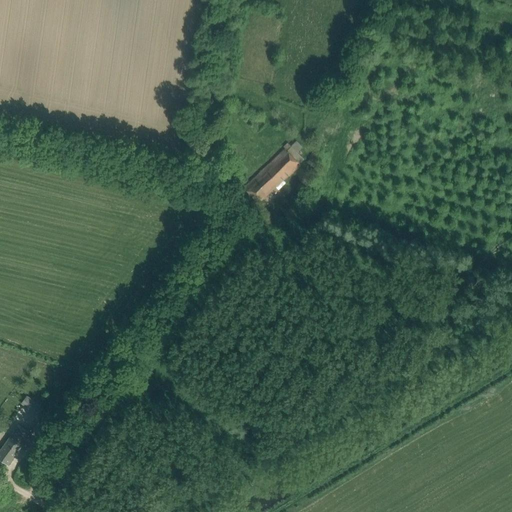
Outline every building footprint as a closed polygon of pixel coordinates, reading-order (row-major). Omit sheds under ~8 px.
[(304,86),(304,84),(304,82),(304,81),(303,79),(303,77),(302,76),(301,74),(299,73),(298,72),(296,71),(294,70),(293,70),(291,69),(289,69),(287,69),(285,70),(284,71),(282,72),(280,73),(279,74),(278,75),(277,77),(276,79),(276,80),(275,82),(275,84),(275,86),(276,88),(276,89),(277,91),(278,93),(280,94),(281,95),(283,96),(284,97),(286,98),(288,98),(290,98),(291,98),(293,98),(295,97),(297,96),(298,95),(300,94),(301,93),(302,91),(303,90),(304,88),(304,86)] [(246,179),(241,183),(259,202),(266,195),(300,163),(285,147),(249,182),(246,179)] [(314,151),(308,163),(318,167),(323,155),(314,151)] [(27,394),(21,403),(29,409),(35,400),(27,394)] [(19,424),(0,450),(0,458),(8,465),(31,433),(19,424)]
